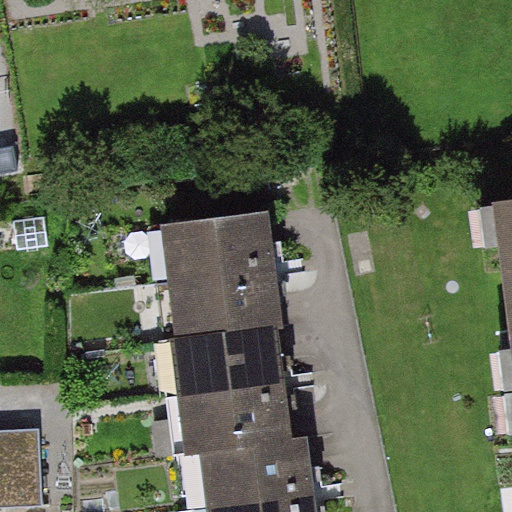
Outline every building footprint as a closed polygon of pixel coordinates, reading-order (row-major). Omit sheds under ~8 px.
[(511,511),(511,213),(477,218),(511,511)] [(259,220),(150,233),(162,343),(271,331),(259,220)] [(271,331),(162,343),(175,458),(192,456),(284,446),(271,331)] [(38,427),(0,429),(0,511),(25,511),(43,511),(38,427)] [(305,511),(299,445),(284,446),(192,456),(197,511),(305,511)]
